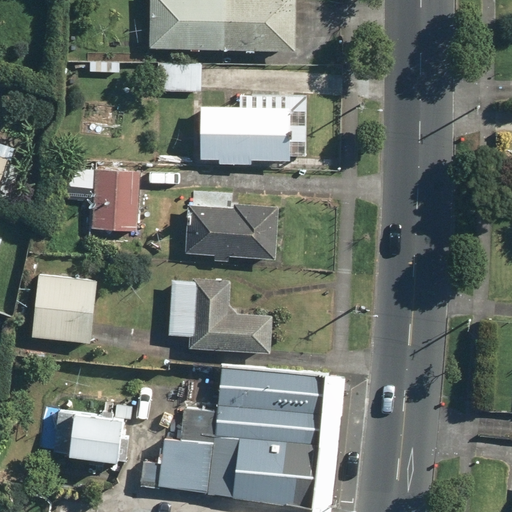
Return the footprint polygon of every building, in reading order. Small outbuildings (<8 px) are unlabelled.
[(155,0),(155,46),(304,47),(304,0),(155,0)] [(156,61),(155,88),(205,89),(205,62),(156,61)] [(208,104),(207,155),(297,157),(298,106),(208,104)] [(0,151),(0,199),(14,155),(0,151)] [(99,168),(95,225),(137,228),(142,171),(99,168)] [(189,199),(186,254),(275,259),(278,204),(189,199)] [(96,282),(39,275),(32,336),(89,343),(96,282)] [(233,280),(194,277),(189,349),(269,354),(272,316),(231,313),(233,280)] [(159,489),(314,506),(326,380),(218,370),(215,407),(181,404),(178,438),(164,437),(159,489)] [(74,413),(69,457),(116,462),(121,418),(74,413)] [(96,511),(98,494),(9,483),(4,511),(96,511)]
